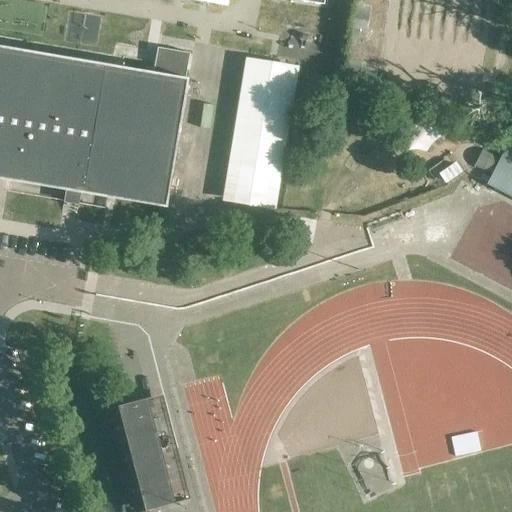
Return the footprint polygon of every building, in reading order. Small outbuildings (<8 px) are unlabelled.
[(0,0),(0,23),(7,25),(11,1),(6,0),(0,0)] [(185,78),(153,72),(0,46),(0,179),(66,191),(166,207),(188,78),(185,78)] [(185,78),(189,54),(189,53),(157,47),(153,72),(185,78)] [(227,199),(279,206),(298,63),(245,56),(227,199)] [(511,150),(507,148),(488,184),(511,196),(511,150)] [(308,231),(309,220),(289,217),(287,227),(308,231)] [(306,243),(308,233),(287,229),(285,240),(306,243)] [(138,511),(174,503),(160,450),(147,398),(130,403),(108,408),(135,511),(138,511)]
